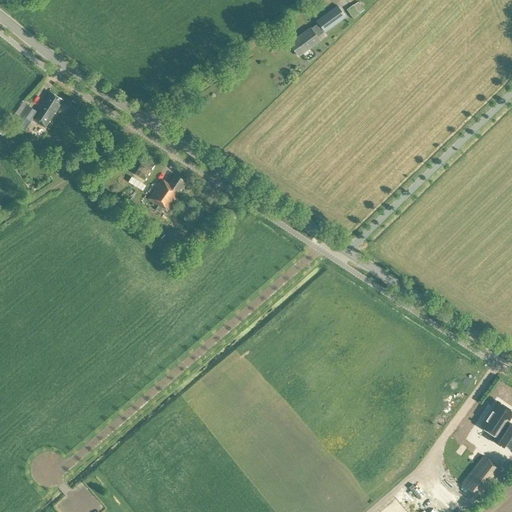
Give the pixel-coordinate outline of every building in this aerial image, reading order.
[(364,10),(358,2),(353,5),(359,13),(364,10)] [(324,32),(345,17),(337,6),(316,21),(317,23),(289,44),(298,56),(319,41),(316,37),(323,31),(324,32)] [(44,128),(62,101),(50,92),(44,102),(42,101),(38,108),(40,110),(33,120),(44,128)] [(25,131),(37,112),(26,105),(14,123),(25,131)] [(145,180),(154,165),(144,159),(135,174),(145,180)] [(167,211),(186,182),(174,175),(168,184),(161,180),(148,199),(167,211)] [(492,434),(489,438),(503,447),(511,433),(511,424),(507,421),(511,413),(511,411),(497,401),(491,411),(489,409),(483,419),(485,420),(481,427),(492,434)] [(475,495),(497,467),(483,456),(461,484),(475,495)]
